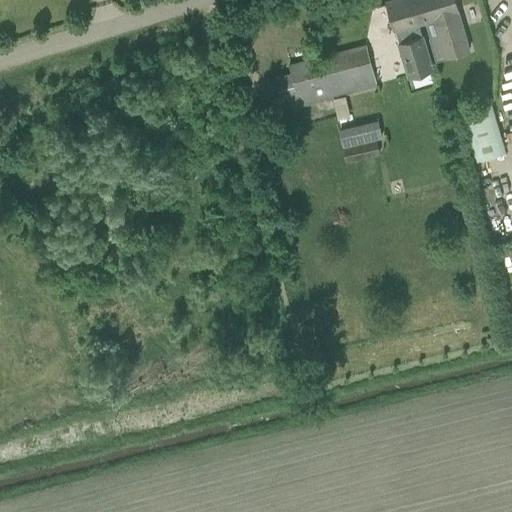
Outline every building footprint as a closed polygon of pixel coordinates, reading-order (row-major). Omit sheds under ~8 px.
[(410,78),(431,71),(429,66),(430,66),(418,24),(424,22),(419,0),(388,0),(386,1),(395,32),(396,31),(400,42),(399,42),(410,78)] [(433,19),(436,27),(445,57),(470,49),(459,12),(455,0),(419,0),(424,22),(433,19)] [(300,106),(377,86),(366,45),(289,65),(300,106)] [(511,130),(511,103),(510,98),(459,114),(468,144),(511,130)] [(258,118),(264,111),(258,105),(251,113),(258,118)] [(374,137),(381,135),(376,116),(336,127),(346,160),(378,151),(374,137)] [(495,343),(495,342),(493,336),(486,338),(488,343),(488,345),(495,343)]
